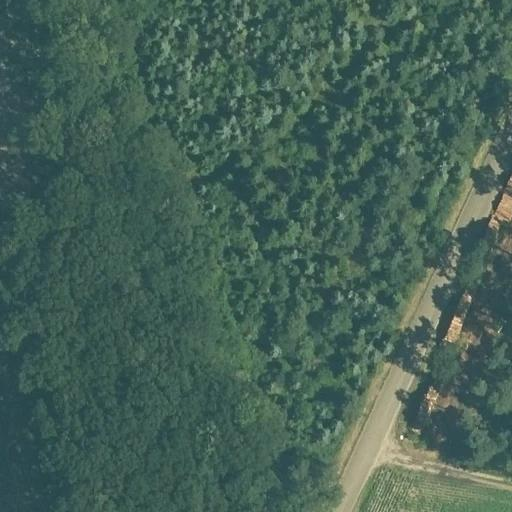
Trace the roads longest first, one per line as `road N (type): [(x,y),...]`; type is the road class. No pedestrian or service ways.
road 1 (unclassified): [(511,135),(338,511)]
road 2 (track): [(369,449),(511,478)]
